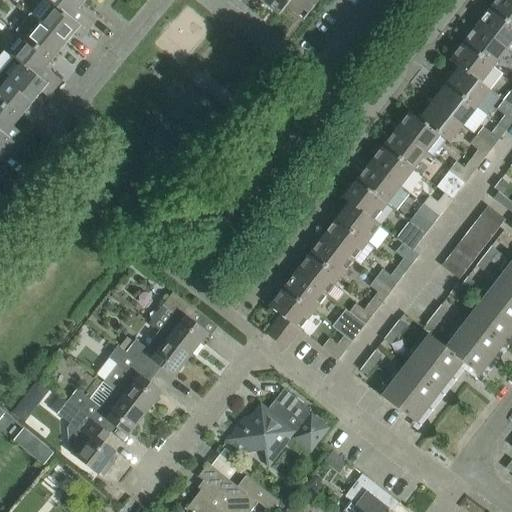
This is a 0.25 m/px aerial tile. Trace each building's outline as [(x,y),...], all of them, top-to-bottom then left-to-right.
[(88,32),(54,5),(47,0),(43,0),(31,15),(39,22),(66,44),(75,34),(82,39),(88,32)] [(79,9),(85,2),(82,0),(47,0),(54,5),(88,32),(95,23),(79,9)] [(287,6),(291,0),(261,0),(261,1),(279,16),(287,6)] [(304,20),(320,0),(291,0),(287,6),(304,20)] [(511,0),(497,0),(490,9),(511,26),(511,0)] [(511,43),(511,26),(490,9),(477,26),(508,50),(511,43)] [(66,44),(39,22),(31,15),(18,32),(26,38),(53,61),(66,44)] [(508,50),(477,26),(464,43),(494,67),(508,50)] [(53,61),(26,38),(18,32),(3,50),(12,58),(13,57),(54,92),(63,81),(47,68),(53,61)] [(494,67),(464,43),(450,61),(455,65),(456,64),(480,83),(481,84),(494,67)] [(13,57),(12,58),(0,72),(0,74),(7,80),(33,103),(42,92),(49,98),(54,92),(13,57)] [(490,91),(481,84),(480,83),(456,64),(455,65),(442,82),(446,86),(447,85),(476,108),(490,91)] [(33,103),(7,80),(0,88),(0,103),(19,120),(33,103)] [(476,108),(447,85),(446,86),(433,103),(463,126),(476,108)] [(14,126),(19,120),(0,103),(0,131),(21,150),(30,140),(14,126)] [(463,126),(433,103),(421,119),(420,120),(440,136),(449,143),(463,126)] [(440,136),(420,120),(421,119),(410,110),(409,111),(410,113),(398,129),(427,152),(440,136)] [(506,131),(511,123),(511,121),(505,116),(498,125),(506,131)] [(499,140),(506,131),(498,125),(491,134),(499,140)] [(427,152),(398,129),(384,147),(413,170),(427,152)] [(21,150),(0,131),(0,160),(0,161),(9,151),(16,157),(21,150)] [(413,170),(384,147),(371,164),(400,187),(413,170)] [(479,166),(486,157),(477,151),(471,159),(479,166)] [(472,175),(479,166),(471,159),(464,168),(472,175)] [(400,187),(371,164),(357,181),(387,204),(400,187)] [(501,193),(508,184),(502,179),(495,188),(501,193)] [(387,204),(357,181),(344,199),(350,204),(350,203),(374,221),(387,204)] [(453,200),(459,191),(451,185),(444,193),(453,200)] [(511,202),(499,192),(494,199),(511,212),(511,202)] [(439,217),(453,200),(444,193),(437,202),(430,197),(424,205),(439,217)] [(380,227),(373,222),(374,221),(350,203),(350,204),(337,220),(367,243),(380,227)] [(426,235),(439,217),(424,205),(410,223),(426,235)] [(506,220),(489,206),(482,215),(499,229),(506,220)] [(499,229),(482,215),(475,223),(493,237),(499,229)] [(374,249),(367,243),(337,220),(324,238),(354,261),(361,266),(374,249)] [(413,251),(426,235),(410,223),(398,239),(404,244),(413,251)] [(493,237),(475,223),(469,232),(486,246),(493,237)] [(486,246),(469,232),(462,240),(480,254),(486,246)] [(354,261),(324,238),(311,255),(341,278),(354,261)] [(480,254),(462,240),(455,249),(473,263),(480,254)] [(419,256),(413,251),(404,244),(397,253),(404,258),(397,267),(406,273),(419,256)] [(483,271),(498,252),(492,247),(477,266),(483,271)] [(473,263),(455,249),(449,257),(466,271),(473,263)] [(341,278),(311,255),(297,272),(327,296),(341,278)] [(466,271),(449,257),(442,266),(459,280),(466,271)] [(480,376),(511,334),(511,263),(447,348),(430,335),(382,397),(421,427),(422,426),(422,425),(421,426),(417,422),(464,363),(480,376)] [(398,283),(406,273),(397,267),(390,276),(398,283)] [(327,296),(297,272),(283,290),(314,313),(327,296)] [(467,292),(475,282),(468,277),(461,287),(458,285),(450,294),(457,299),(464,289),(467,292)] [(314,313),(283,290),(270,307),(282,315),(291,323),(300,330),(314,313)] [(208,334),(190,319),(197,311),(173,292),(162,307),(171,314),(159,330),(192,355),(208,334)] [(379,308),(386,299),(377,293),(371,301),(379,308)] [(372,317),(379,308),(371,301),(364,310),(372,317)] [(433,329),(448,310),(442,305),(427,324),(433,329)] [(333,328),(344,336),(352,343),(366,325),(347,310),(333,328)] [(276,342),(291,323),(282,315),(267,334),(276,342)] [(391,345),(406,326),(399,321),(384,340),(391,345)] [(286,349),(300,330),(291,323),(276,342),(286,349)] [(192,355),(159,330),(145,348),(135,340),(126,351),(151,370),(157,362),(175,377),(192,355)] [(346,351),(352,343),(344,336),(338,345),(346,351)] [(163,393),(144,379),(151,370),(126,351),(118,345),(109,357),(117,363),(103,381),(114,390),(114,389),(146,414),(163,393)] [(367,375),(382,356),(376,351),(361,370),(367,375)] [(39,379),(29,392),(42,402),(53,389),(39,379)] [(114,389),(114,390),(100,407),(77,390),(68,401),(105,429),(111,422),(129,436),(146,414),(114,389)] [(328,429),(308,414),(312,410),(285,389),(268,411),(261,406),(252,418),(246,419),(244,418),(227,440),(243,452),(249,446),(266,443),(276,452),(266,465),(268,467),(293,433),(312,448),(328,429)] [(104,442),(110,434),(104,430),(105,429),(68,401),(58,414),(81,432),(67,449),(77,457),(100,474),(101,473),(105,476),(113,465),(109,462),(117,452),(104,442)] [(225,450),(220,456),(227,462),(232,455),(225,450)] [(269,511),(277,501),(246,477),(238,487),(225,476),(209,464),(199,477),(207,483),(186,510),(188,511),(250,511),(257,503),(268,511),(269,511)] [(314,473),(307,483),(319,492),(324,486),(320,483),(323,480),(314,473)] [(390,511),(384,506),(391,497),(363,475),(349,492),(362,502),(359,506),(365,511),(364,511),(390,511)]
